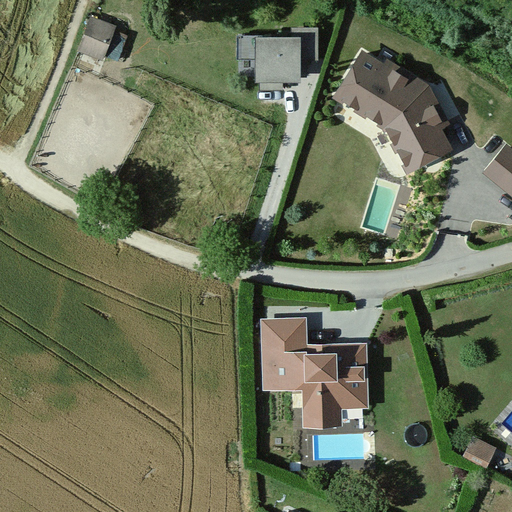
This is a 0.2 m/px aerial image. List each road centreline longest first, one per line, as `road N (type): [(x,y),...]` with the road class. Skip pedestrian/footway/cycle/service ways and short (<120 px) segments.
road 1 (track): [(0,159),(123,234),(244,270)]
road 2 (residential): [(511,256),(375,283),(244,270)]
